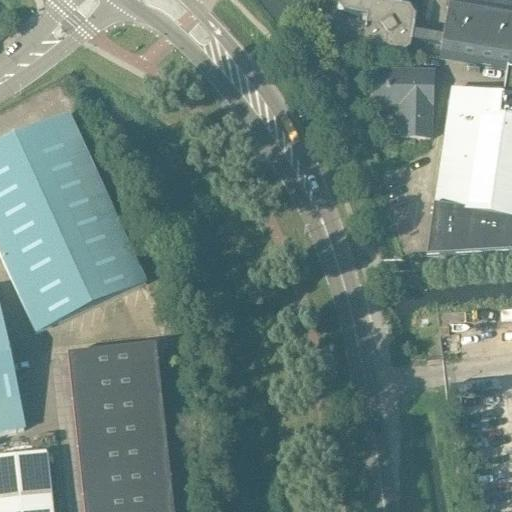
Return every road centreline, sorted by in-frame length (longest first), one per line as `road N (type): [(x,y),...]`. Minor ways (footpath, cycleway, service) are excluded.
road 1 (secondary): [(383,511),(351,314),(293,164)]
road 2 (secondary): [(129,0),(190,52),(263,141),(293,164)]
road 3 (secondary): [(293,164),(290,135),(187,0)]
road 4 (unclassified): [(0,79),(99,0)]
